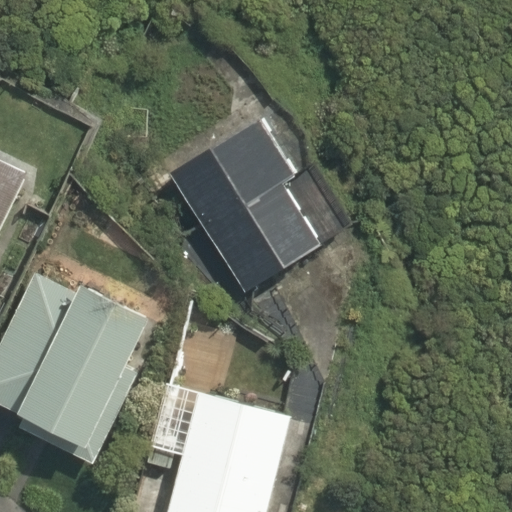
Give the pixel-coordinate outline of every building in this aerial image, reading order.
[(248,287),(365,214),(326,152),(312,161),(297,137),(283,145),(264,116),(176,171),(248,287)] [(0,242),(37,169),(0,150),(0,242)] [(36,272),(0,346),(0,400),(28,414),(21,430),(94,465),(142,365),(132,361),(156,311),(87,278),(80,293),(36,272)] [(266,511),(292,413),(201,389),(169,511),(266,511)] [(171,467),(175,447),(154,443),(150,463),(171,467)]
